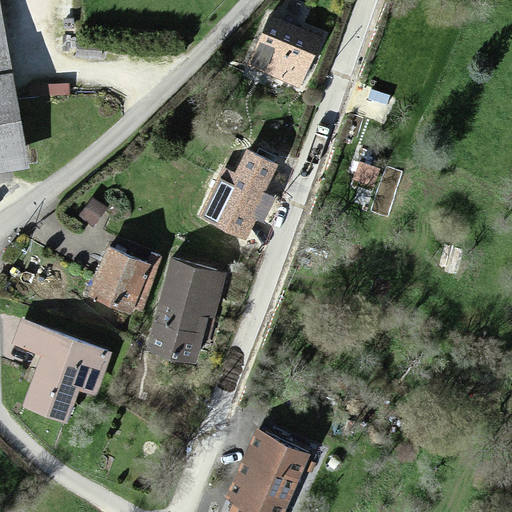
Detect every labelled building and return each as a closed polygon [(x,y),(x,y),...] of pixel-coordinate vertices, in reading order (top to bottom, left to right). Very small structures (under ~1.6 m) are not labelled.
[(13,0),(0,0),(0,168),(44,159),(13,0)] [(267,13),(248,64),(297,82),(316,31),(267,13)] [(225,167),(205,211),(243,228),(252,207),(262,212),(272,188),(264,184),(275,160),(247,147),(236,171),(225,167)] [(370,168),(355,162),(351,175),(366,180),(370,168)] [(109,245),(89,292),(130,309),(150,262),(109,245)] [(170,254),(146,347),(191,359),(215,265),(170,254)] [(43,346),(24,398),(64,413),(77,377),(89,381),(102,345),(28,318),(21,337),(43,346)] [(231,511),(287,511),(317,445),(259,420),(229,490),(239,494),(231,511)]
